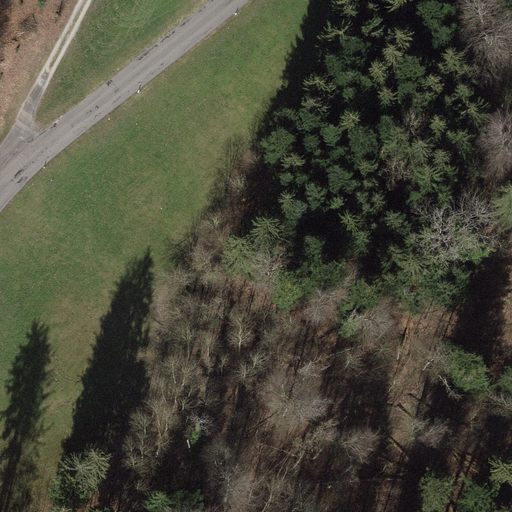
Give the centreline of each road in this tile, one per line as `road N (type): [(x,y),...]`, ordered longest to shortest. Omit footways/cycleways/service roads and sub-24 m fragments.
road 1 (tertiary): [(0,185),(226,0)]
road 2 (track): [(0,185),(84,0)]
